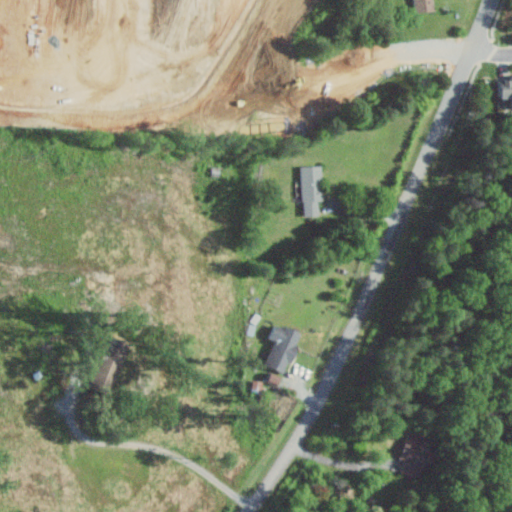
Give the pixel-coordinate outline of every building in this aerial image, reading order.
[(412,0),(413,12),(433,11),(432,0),(412,0)] [(511,75),(493,76),(494,98),(506,98),(506,109),(511,108),(511,75)] [(321,165),(301,166),(302,216),(319,216),(318,201),(322,201),(321,165)] [(282,374),(301,335),(274,322),(266,339),(273,342),(262,365),(282,374)] [(404,461),(399,473),(414,478),(427,444),(405,436),(397,458),(404,461)]
